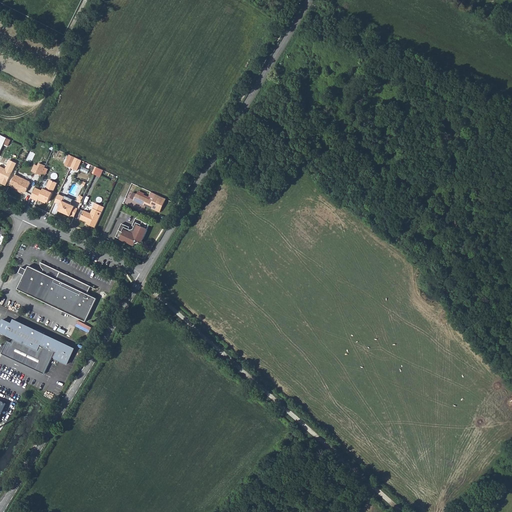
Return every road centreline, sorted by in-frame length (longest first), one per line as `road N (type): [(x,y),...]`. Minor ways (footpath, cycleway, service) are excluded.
road 1 (residential): [(310,0),(143,276)]
road 2 (residential): [(143,276),(0,510)]
road 3 (residential): [(24,216),(143,276)]
